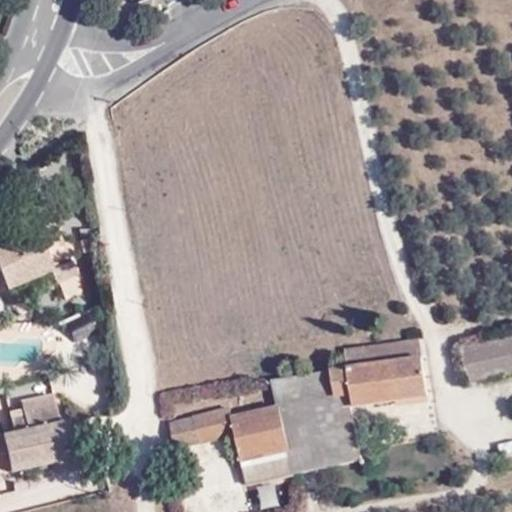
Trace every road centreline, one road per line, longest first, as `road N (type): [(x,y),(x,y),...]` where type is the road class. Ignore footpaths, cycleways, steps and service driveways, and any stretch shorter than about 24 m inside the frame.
road 1 (unclassified): [(87,91),(129,79),(224,10)]
road 2 (unclassified): [(224,10),(158,38),(90,45)]
